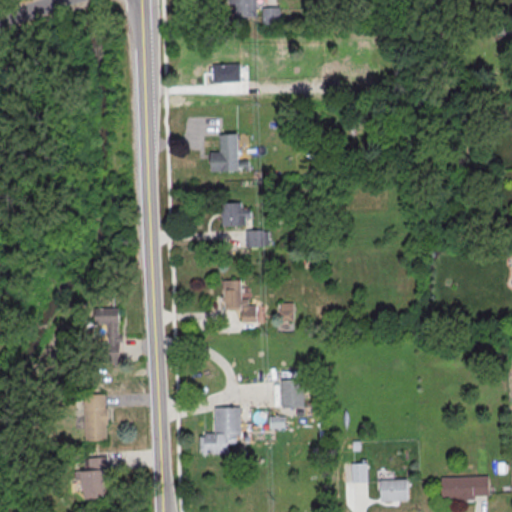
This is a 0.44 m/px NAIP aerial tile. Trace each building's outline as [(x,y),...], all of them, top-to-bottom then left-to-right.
[(263,23),(280,23),(280,7),(263,7),(263,23)] [(241,81),(241,63),(223,63),(223,81),(241,81)] [(217,133),(235,133),(236,169),(208,170),(208,151),(218,150),(217,133)] [(219,201),(220,225),(244,225),(244,217),(249,217),(249,207),(239,207),(238,201),(219,201)] [(247,246),(269,246),(269,229),(247,229),(247,246)] [(220,278),(239,278),(240,297),(246,297),(246,304),(253,304),(254,321),(240,321),(240,308),(221,308),(220,278)] [(293,302),(281,302),(281,320),(293,320),(293,302)] [(121,306),(96,306),(96,359),(121,359),(121,306)] [(278,379),(300,378),(301,405),(279,406),(278,393),(278,379)] [(85,394),(85,440),(108,440),(108,394),(85,394)] [(212,406),(238,405),(239,434),(234,434),(234,443),(226,443),(226,452),(202,452),(202,450),(197,450),(197,435),(202,435),(202,432),(212,432),(212,406)] [(266,415),(282,415),(282,427),(267,427),(266,415)] [(108,497),(107,456),(82,457),(83,498),(108,497)] [(364,462),(365,481),(349,481),(349,462),(364,462)] [(439,476),(486,475),(486,494),(472,494),(472,499),(455,500),(455,497),(439,498),(439,476)] [(378,479),(404,478),(405,499),(378,500),(378,479)]
